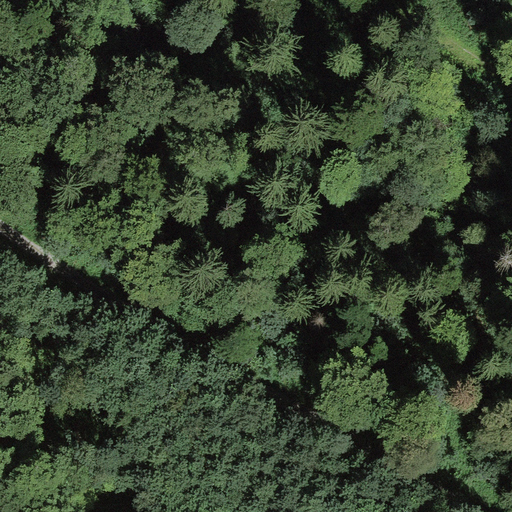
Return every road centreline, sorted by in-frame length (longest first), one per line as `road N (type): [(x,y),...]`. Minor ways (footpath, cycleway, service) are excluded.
road 1 (track): [(0,217),(497,511)]
road 2 (track): [(511,67),(371,0)]
